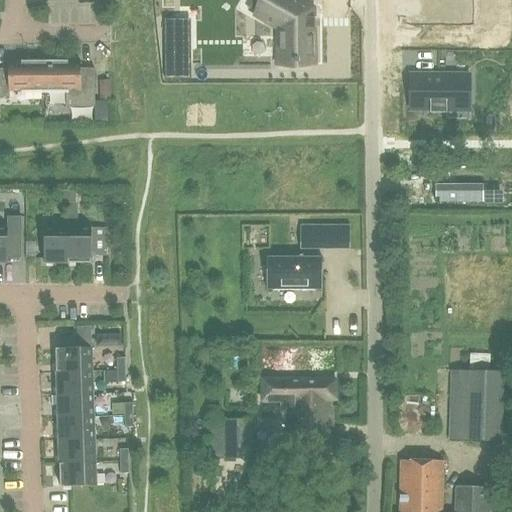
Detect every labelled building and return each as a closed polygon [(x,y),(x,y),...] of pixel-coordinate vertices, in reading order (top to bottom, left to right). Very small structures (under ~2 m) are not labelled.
[(260,0),(252,15),(274,28),(275,63),(313,64),(312,6),(301,0),(260,0)] [(470,0),(410,0),(410,23),(470,23),(470,0)] [(66,9),(66,25),(88,26),(89,9),(66,9)] [(191,57),(166,57),(166,81),(191,80),(191,57)] [(45,91),(44,64),(8,64),(8,69),(0,69),(0,97),(9,97),(9,91),(45,91)] [(81,64),(44,64),(45,91),(66,91),(66,107),(95,107),(94,69),(81,69),(81,64)] [(411,77),(410,110),(431,110),(431,114),(447,114),(447,110),(457,110),(456,94),(470,94),(471,77),(411,77)] [(108,101),(94,101),(95,107),(95,123),(108,123),(108,101)] [(481,187),(432,187),(433,205),(481,205),(481,187)] [(59,190),(59,203),(67,203),(67,190),(59,190)] [(76,203),(76,190),(67,190),(67,203),(76,203)] [(7,228),(0,227),(0,263),(7,263),(7,260),(21,260),(21,217),(7,217),(7,228)] [(349,225),(308,225),(308,250),(349,250),(349,225)] [(44,263),(67,263),(67,228),(44,228),(44,263)] [(67,228),(67,263),(91,263),(91,228),(67,228)] [(318,257),(270,257),(270,290),(318,290),(318,257)] [(55,349),(56,372),(91,371),(91,347),(55,349)] [(116,358),(116,370),(125,369),(125,358),(116,358)] [(125,369),(116,370),(117,383),(125,382),(125,369)] [(505,372),(451,370),(450,441),(503,443),(505,372)] [(91,371),(56,372),(57,395),(92,394),(91,371)] [(284,407),(291,407),(291,452),(334,453),(334,400),(338,400),(338,380),(264,379),(264,402),(284,402),(284,407)] [(57,418),(93,417),(92,394),(57,395),(57,418)] [(124,416),(132,415),(132,403),(124,403),(124,416)] [(133,427),(132,415),(124,416),(124,428),(133,427)] [(93,417),(57,418),(58,441),(94,440),(93,417)] [(252,421),(223,420),(223,460),(252,460),(252,421)] [(58,441),(59,464),(94,463),(94,440),(58,441)] [(119,449),(120,462),(128,462),(128,449),(119,449)] [(488,511),(490,489),(457,486),(456,511),(442,511),(444,461),(402,460),(400,511),(488,511)] [(128,462),(120,462),(120,474),(128,473),(128,462)] [(94,463),(59,464),(60,487),(95,486),(94,463)]
